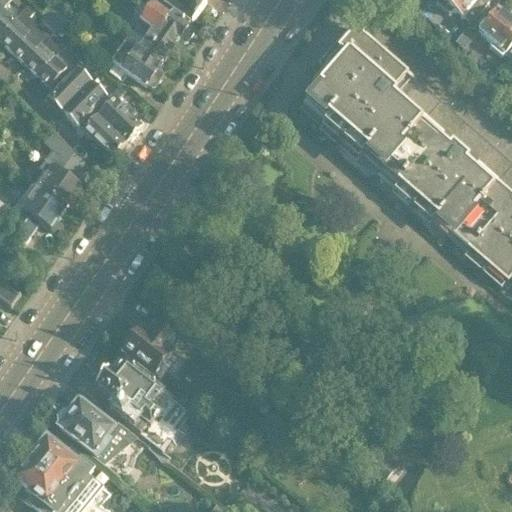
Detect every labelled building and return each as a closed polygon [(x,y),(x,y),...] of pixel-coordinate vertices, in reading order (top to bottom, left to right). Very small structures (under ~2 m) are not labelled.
[(11,0),(0,0),(0,16),(13,2),(11,0)] [(163,5),(155,0),(147,0),(146,2),(154,7),(160,11),(163,5)] [(197,0),(155,0),(163,5),(190,24),(192,25),(196,19),(198,20),(202,19),(206,14),(205,9),(204,9),(206,6),(197,0)] [(442,0),(436,7),(449,19),(453,14),(462,22),(464,20),(470,25),(487,5),(481,0),(442,0)] [(169,21),(172,16),(188,27),(190,24),(163,5),(160,11),(154,7),(152,9),(169,21)] [(0,46),(10,56),(35,29),(29,23),(35,15),(28,9),(12,27),(0,40),(0,46)] [(40,24),(53,37),(60,43),(60,42),(74,28),(54,9),(40,24)] [(169,21),(152,9),(132,37),(143,46),(144,45),(167,61),(179,44),(184,47),(186,47),(194,37),(193,34),(188,30),(190,28),(188,27),(172,16),(169,21)] [(511,25),(496,13),(488,23),(484,24),(479,30),(479,34),(478,36),(492,47),(489,50),(502,60),(504,57),(511,63),(511,25)] [(0,16),(0,40),(12,27),(0,16)] [(35,29),(10,56),(24,69),(49,42),(35,29)] [(481,275),(481,276),(483,278),(486,274),(505,291),(511,282),(511,168),(355,31),(321,69),(331,77),(318,91),(321,94),(303,115),(339,146),(336,149),(338,152),(341,148),(360,165),(363,162),(377,174),(375,177),(377,180),(380,177),(394,190),(392,192),(411,209),(408,212),(411,215),(414,211),(433,228),(435,225),(449,237),(447,240),(450,243),(453,240),(467,253),(464,255),(484,272),(481,275)] [(49,42),(24,69),(37,80),(62,53),(49,42)] [(157,75),(167,61),(144,45),(143,46),(138,53),(126,45),(111,66),(146,91),(147,89),(152,93),(154,92),(162,81),(162,79),(157,75)] [(62,53),(37,80),(50,92),(72,68),(77,67),(62,53)] [(47,103),(64,119),(93,89),(76,72),(47,103)] [(93,89),(64,119),(81,136),(97,120),(111,105),(93,89)] [(113,103),(111,105),(97,120),(127,148),(142,132),(113,103)] [(127,148),(97,120),(81,136),(111,165),(127,148)] [(46,178),(36,192),(66,213),(81,191),(71,184),(83,166),(54,137),(44,147),(54,156),(41,175),(46,178)] [(51,235),(66,213),(36,192),(15,223),(0,209),(0,208),(0,227),(24,250),(40,228),(51,235)] [(0,303),(11,311),(20,299),(0,285),(0,303)] [(129,347),(120,358),(132,367),(158,387),(165,378),(172,384),(184,370),(170,360),(178,349),(154,331),(146,341),(139,335),(137,337),(135,335),(127,345),(129,347)] [(161,416),(171,403),(162,396),(163,396),(125,366),(114,379),(108,374),(96,390),(115,405),(108,414),(121,424),(122,423),(127,426),(140,437),(146,429),(150,431),(161,417),(161,416)] [(114,433),(112,432),(111,433),(78,408),(69,420),(63,421),(59,427),(60,432),(58,434),(105,470),(138,444),(118,429),(114,433)] [(99,511),(117,490),(94,472),(74,456),(67,463),(46,446),(38,456),(37,455),(36,455),(35,455),(34,456),(29,463),(28,464),(28,465),(28,466),(29,467),(28,468),(81,511),(99,511)] [(361,468),(383,486),(396,471),(374,453),(361,468)] [(81,511),(28,468),(20,478),(16,483),(16,489),(21,492),(35,503),(29,510),(31,511),(81,511)]
